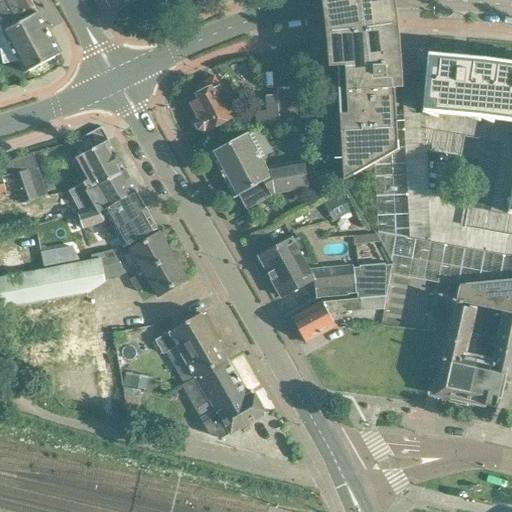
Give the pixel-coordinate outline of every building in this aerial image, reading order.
[(0,0),(0,20),(12,14),(17,23),(37,12),(30,0),(0,0)] [(107,0),(114,12),(134,0),(107,0)] [(354,122),(341,123),(344,181),(371,166),(399,150),(395,88),(403,88),(402,62),(400,36),(399,23),(397,10),(395,0),(322,0),(324,6),(325,19),(326,22),(326,29),(328,43),(330,67),(338,66),(339,85),(351,84),(354,122)] [(0,47),(3,64),(18,61),(25,73),(60,54),(37,12),(17,23),(12,14),(0,20),(0,47)] [(423,113),(481,118),(487,58),(429,53),(423,113)] [(511,61),(487,58),(481,118),(511,122),(511,61)] [(214,76),(194,88),(197,94),(196,95),(198,99),(190,104),(197,117),(195,125),(198,130),(205,133),(206,133),(206,132),(238,115),(228,96),(227,96),(221,85),(220,86),(214,76)] [(316,125),(341,123),(354,122),(351,84),(339,85),(339,95),(314,97),(316,125)] [(279,127),(316,125),(314,97),(278,99),(278,90),(279,90),(279,89),(277,89),(277,95),(279,127)] [(257,129),(279,127),(277,95),(266,96),(267,111),(255,112),(257,129)] [(267,168),(252,139),(248,133),(211,153),(235,197),(239,195),(247,209),(275,194),(309,188),(305,162),(267,168)] [(92,150),(77,158),(77,159),(89,180),(84,183),(88,191),(126,171),(109,140),(92,150)] [(84,183),(68,191),(76,202),(92,199),(97,207),(100,213),(137,192),(126,171),(88,191),(84,183)] [(28,172),(13,177),(22,204),(37,198),(28,172)] [(346,191),(329,200),(339,219),(356,210),(346,191)] [(97,207),(77,213),(83,229),(105,223),(109,230),(114,240),(119,237),(124,247),(139,239),(157,230),(145,209),(146,208),(138,192),(137,192),(100,213),(97,207)] [(131,250),(143,272),(173,254),(160,232),(131,250)] [(357,293),(358,299),(360,299),(386,297),(392,265),(354,268),(353,266),(310,270),(292,238),(259,257),(282,298),(314,280),(317,298),(348,295),(348,294),(357,293)] [(72,247),(41,253),(44,268),(80,261),(72,247)] [(92,261),(61,267),(0,278),(0,328),(1,330),(11,328),(15,349),(89,336),(94,335),(94,333),(87,293),(105,281),(118,278),(113,269),(110,263),(117,259),(116,256),(113,251),(103,253),(91,256),(92,261)] [(173,254),(143,272),(130,280),(137,292),(151,284),(158,297),(188,280),(173,254)] [(110,263),(113,269),(121,265),(117,259),(110,263)] [(113,269),(118,278),(126,273),(121,265),(113,269)] [(511,311),(511,279),(460,285),(457,299),(510,311),(511,311)] [(292,318),(299,330),(302,330),(330,315),(330,316),(335,313),(361,311),(360,299),(358,299),(321,302),(292,318)] [(450,402),(467,406),(477,360),(462,356),(473,309),(455,305),(447,341),(443,361),(446,362),(439,395),(451,398),(450,402)] [(176,345),(195,379),(228,361),(201,314),(154,341),(162,353),(176,345)] [(336,327),(330,316),(330,315),(302,330),(299,330),(299,333),(304,343),(306,342),(306,343),(336,327)] [(477,360),(467,406),(485,410),(486,406),(496,408),(498,398),(502,399),(507,375),(510,376),(511,368),(511,317),(505,316),(497,351),(480,347),(477,360)] [(228,361),(195,379),(181,386),(210,436),(220,438),(220,439),(221,439),(229,435),(230,436),(267,415),(253,391),(248,394),(228,361)] [(140,393),(124,395),(126,406),(128,415),(140,413),(140,393)]
